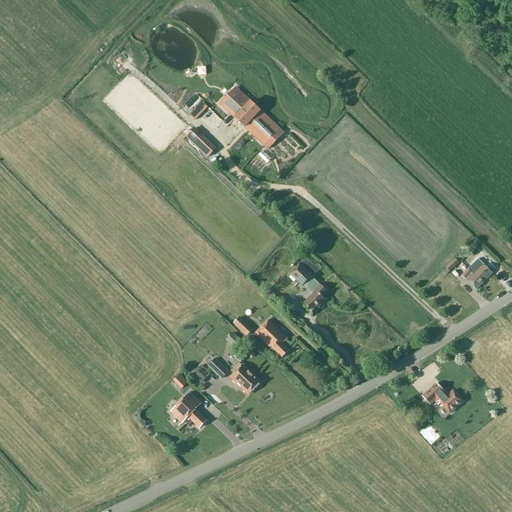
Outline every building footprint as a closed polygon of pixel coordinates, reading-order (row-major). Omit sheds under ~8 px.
[(258,140),(268,149),(283,133),(260,111),(250,102),(235,88),(220,104),(229,113),(231,111),(235,116),(234,117),(235,118),(244,127),(245,127),(258,140)] [(190,115),(193,118),(206,105),(202,102),(190,115)] [(230,142),(237,134),(233,131),(226,139),(230,142)] [(188,139),(212,160),(211,162),(218,168),(223,163),(216,157),(217,155),(210,149),(211,148),(193,133),(188,139)] [(256,164),(268,175),(275,168),(263,157),(256,164)] [(445,267),(446,268),(442,271),(445,274),(458,263),(454,259),(445,267)] [(492,273),(481,262),(471,272),(482,283),(492,273)] [(311,277),(312,276),(299,263),(288,273),(301,286),(303,284),(312,292),(314,290),(315,292),(303,303),(312,312),(325,300),(322,296),(327,291),(320,284),(319,285),(311,277)] [(482,283),(471,272),(468,269),(462,276),(476,290),(482,283)] [(265,292),(272,300),(276,296),(268,289),(265,292)] [(276,299),(284,307),(288,302),(280,295),(276,299)] [(233,323),(246,336),(252,330),(239,317),(233,323)] [(286,338),(268,320),(256,332),(270,346),(282,358),(289,351),(281,343),(286,338)] [(233,333),(226,340),(235,348),(242,341),(233,333)] [(215,359),(208,366),(221,379),(228,372),(215,359)] [(238,362),(230,371),(233,374),(229,378),(247,395),(251,391),(260,382),(243,366),(242,366),(238,362)] [(201,369),(200,370),(198,368),(194,372),(196,374),(195,374),(203,382),(209,376),(201,369)] [(453,391),(446,397),(443,393),(444,392),(436,383),(422,396),(430,405),(434,401),(438,405),(440,403),(450,414),(463,402),(453,391)] [(195,410),(201,404),(190,393),(170,412),(182,423),(183,422),(188,426),(192,422),(199,428),(206,421),(195,410)]
